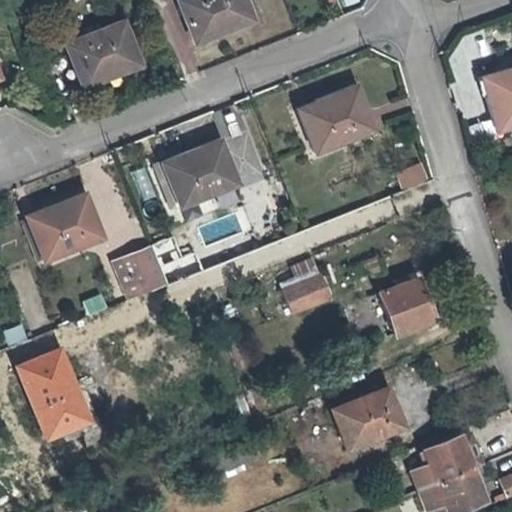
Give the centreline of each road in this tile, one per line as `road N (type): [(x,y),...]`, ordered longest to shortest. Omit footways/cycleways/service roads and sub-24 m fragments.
road 1 (residential): [(0,163),(402,18)]
road 2 (residential): [(510,358),(402,18)]
